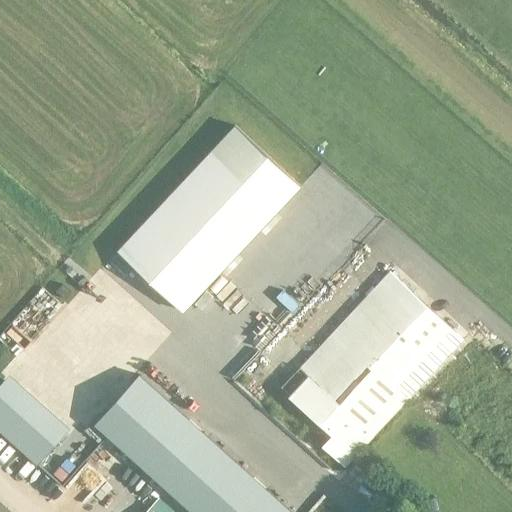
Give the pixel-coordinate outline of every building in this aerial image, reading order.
[(184,310),(300,183),(235,124),(119,250),(184,310)] [(370,291),(373,293),(282,390),(333,437),(323,448),(345,468),(445,361),(444,360),(464,339),(390,270),(370,291)] [(7,370),(0,379),(0,428),(38,463),(68,426),(7,370)] [(139,376),(95,425),(191,511),(290,511),(286,508),(139,376)] [(426,442),(390,479),(417,505),(443,477),(435,470),(445,460),(426,442)] [(172,511),(158,499),(146,511),(172,511)] [(0,511),(12,511),(0,501),(0,511)]
